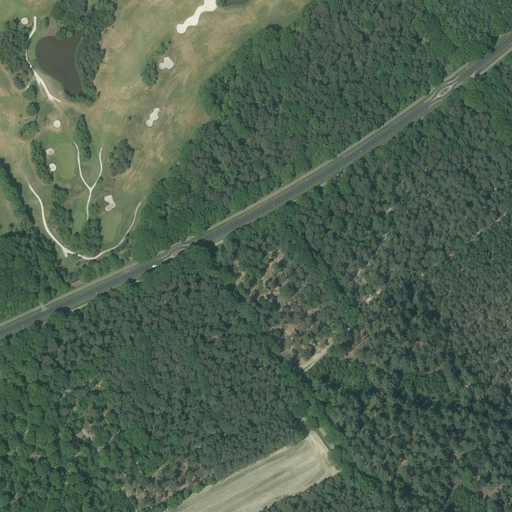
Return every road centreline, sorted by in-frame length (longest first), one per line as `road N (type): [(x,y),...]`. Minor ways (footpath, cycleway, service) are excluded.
road 1 (tertiary): [(192,247),(333,169),(511,37)]
road 2 (track): [(511,210),(286,378)]
road 3 (track): [(234,303),(207,301),(167,319),(149,342),(45,390)]
road 4 (track): [(134,511),(67,412),(0,360)]
road 5 (track): [(346,467),(511,352)]
road 6 (tertiary): [(0,335),(165,259)]
road 7 (track): [(377,511),(286,378)]
road 8 (track): [(286,378),(198,252)]
